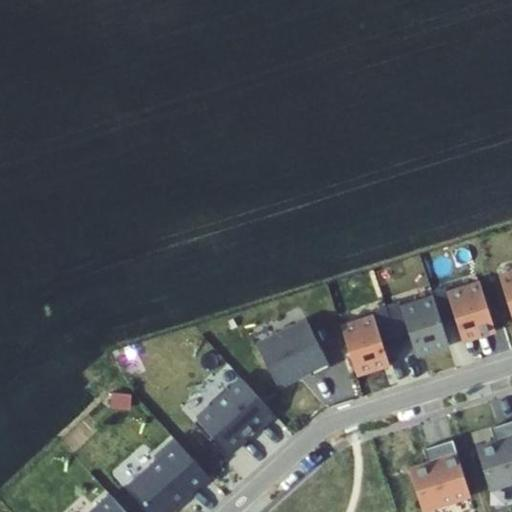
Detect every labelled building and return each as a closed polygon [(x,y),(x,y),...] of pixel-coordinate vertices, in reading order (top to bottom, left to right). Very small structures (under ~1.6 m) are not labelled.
[(511,294),(497,300),(511,344),(511,294)] [(433,320),(441,345),(454,340),(460,361),(493,350),(479,306),(447,316),(444,308),(430,313),(433,320)] [(397,323),(384,327),(395,359),(407,355),(413,376),(447,365),(441,345),(433,320),(400,331),(397,323)] [(395,359),(384,327),(371,332),(374,339),(342,350),(356,394),(389,384),(382,363),(395,359)] [(305,344),(259,365),(279,408),(308,395),(310,400),(327,392),(305,344)] [(254,450),(273,433),(244,399),(230,411),(227,408),(208,425),(212,429),(194,445),(210,462),(214,459),(229,474),(246,458),(244,456),(252,448),(254,450)] [(511,502),(511,440),(503,444),(508,458),(494,462),(475,468),(489,510),(511,502)] [(490,448),(494,462),(508,458),(503,444),(490,448)] [(163,478),(133,503),(140,511),(193,511),(212,496),(180,458),(160,475),(163,478)] [(469,511),(453,460),(437,465),(441,479),(428,484),(409,490),(416,511),(469,511)] [(423,470),(428,484),(441,479),(437,465),(423,470)]
